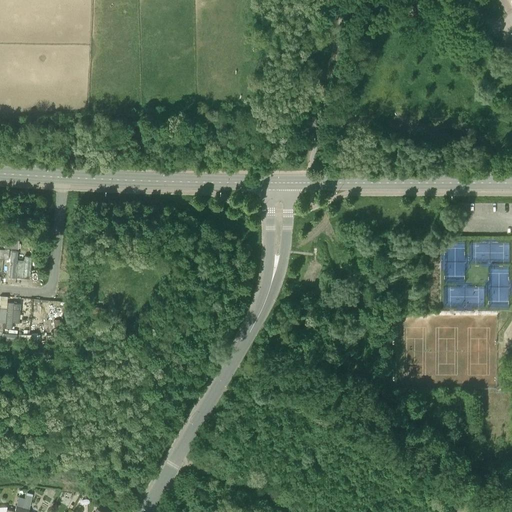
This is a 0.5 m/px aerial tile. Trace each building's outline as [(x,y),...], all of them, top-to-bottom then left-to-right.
[(18,236),(22,244),(30,239),(25,232),(18,236)] [(5,239),(4,247),(18,248),(18,240),(16,240),(16,236),(5,239)] [(22,280),(24,251),(14,251),(12,279),(22,280)] [(12,327),(14,304),(8,303),(6,326),(12,327)] [(16,343),(17,334),(2,332),(1,341),(1,343),(16,343)] [(21,511),(28,511),(31,499),(25,497),(23,507),(21,511)]
